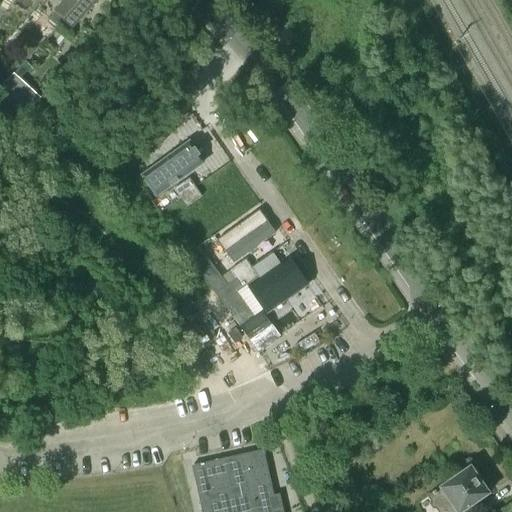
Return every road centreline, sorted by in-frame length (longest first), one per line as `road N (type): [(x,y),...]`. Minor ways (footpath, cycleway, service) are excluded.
road 1 (tertiary): [(511,419),(274,83),(204,0)]
road 2 (track): [(206,425),(195,340),(177,302),(66,205),(0,177)]
